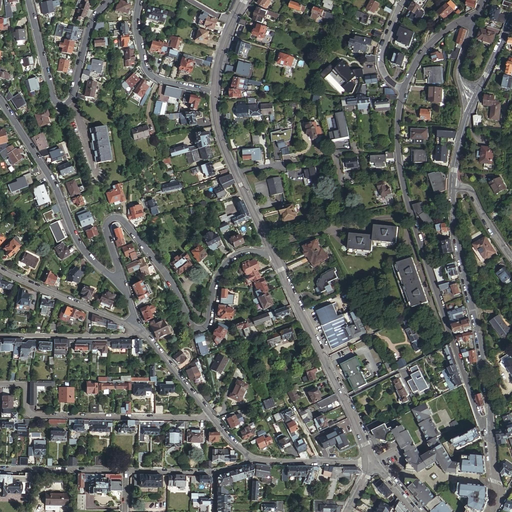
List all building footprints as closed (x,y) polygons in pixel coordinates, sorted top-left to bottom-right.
[(80,9),(88,13),(90,8),(89,8),(89,5),(86,4),(88,1),(86,0),(83,0),(84,0),(80,9)] [(130,2),(123,0),(120,0),(119,4),(118,3),(116,9),(128,13),(130,8),(128,8),(130,2)] [(272,1),(270,0),(261,0),(259,3),(267,9),(272,1)] [(332,2),(327,0),(324,0),(324,3),(325,4),(324,8),(331,10),(332,6),(331,6),(332,2)] [(373,0),(370,0),(366,9),(369,11),(368,12),(375,15),(377,11),(376,11),(379,3),(373,0)] [(470,7),(474,8),(476,3),(475,3),(471,1),(467,0),(465,5),(470,7)] [(51,2),(42,5),(44,16),(54,14),(53,8),(60,7),(59,1),(52,3),(51,2)] [(304,13),(305,11),(306,8),(291,2),(290,8),(304,13)] [(419,11),(421,8),(413,2),(408,10),(416,15),(415,16),(421,20),(425,14),(419,11)] [(454,9),(447,3),(438,12),(445,18),(454,9)] [(502,10),(500,9),(492,7),(490,14),(492,15),(490,19),(492,20),(492,22),(496,23),(497,22),(498,22),(503,10),(502,10)] [(148,8),(145,19),(158,22),(158,21),(164,22),(166,13),(148,8)] [(280,15),(258,8),(257,12),(256,11),(255,16),(256,16),(254,20),(260,22),(260,21),(263,23),(265,18),(262,17),(263,13),(267,15),(267,14),(268,14),(269,14),(271,15),(272,14),(273,14),(279,16),(280,15)] [(315,8),(313,13),(318,15),(321,16),(322,16),(323,15),(324,11),(315,8)] [(86,17),(88,13),(80,9),(76,19),(80,21),(82,18),(84,18),(85,17),(86,17)] [(369,16),(362,13),(360,17),(363,18),(361,21),(366,23),(368,18),(369,16)] [(198,25),(203,26),(206,18),(200,16),(198,25)] [(206,18),(203,26),(213,29),(214,25),(215,25),(216,21),(206,18)] [(104,23),(97,24),(96,26),(95,30),(94,31),(105,31),(104,23)] [(114,32),(115,37),(119,37),(121,37),(122,37),(122,35),(128,35),(127,25),(117,26),(117,31),(114,32)] [(264,39),(267,27),(258,25),(256,30),(255,30),(253,35),(264,39)] [(414,33),(401,25),(398,32),(400,33),(395,45),(406,50),(414,33)] [(81,42),(85,30),(69,26),(67,39),(81,42)] [(15,31),(12,31),(12,37),(16,36),(16,40),(25,39),(24,28),(15,28),(15,31)] [(466,30),(460,28),(458,32),(457,33),(456,36),(457,36),(455,43),(457,44),(461,45),(466,30)] [(198,30),(194,41),(205,44),(206,38),(205,37),(206,32),(198,30)] [(481,34),(479,33),(477,38),(492,43),(495,33),(483,30),(481,34)] [(181,41),(181,39),(175,38),(172,37),(170,36),(170,39),(172,40),(170,46),(173,47),(172,48),(177,49),(179,41),(181,41)] [(365,39),(356,37),(355,42),(356,42),(354,48),(367,51),(368,47),(367,46),(367,44),(371,45),(372,40),(365,38),(365,39)] [(105,38),(93,39),(93,41),(92,41),(93,47),(105,46),(105,38)] [(60,43),(60,46),(62,46),(73,48),(74,42),(65,40),(64,44),(60,43)] [(153,41),(150,49),(155,50),(154,51),(160,52),(163,41),(159,40),(158,43),(153,41)] [(168,43),(163,41),(160,52),(165,53),(166,49),(167,48),(168,43)] [(245,44),(239,42),(236,54),(242,56),(244,48),(245,44)] [(461,45),(457,44),(454,53),(453,53),(451,58),(457,60),(461,45)] [(62,46),(60,46),(59,47),(63,48),(62,53),(71,55),(73,48),(62,46)] [(166,49),(165,53),(165,54),(165,55),(165,56),(171,58),(173,53),(176,54),(177,52),(169,50),(166,49)] [(123,50),(119,50),(119,53),(123,53),(123,56),(124,56),(124,59),(125,59),(126,61),(124,61),(125,68),(131,67),(131,64),(130,61),(133,61),(134,61),(134,56),(132,56),(132,50),(123,51),(123,50)] [(290,57),(281,53),(278,63),(287,66),(290,57)] [(403,56),(395,53),(392,63),(399,66),(403,56)] [(190,73),(193,63),(192,63),(194,57),(183,54),(178,69),(180,69),(179,72),(180,72),(180,73),(182,74),(183,72),(188,74),(189,72),(190,73)] [(366,54),(365,57),(364,62),(368,63),(375,62),(375,55),(371,54),(370,55),(366,54)] [(443,60),(442,54),(437,55),(437,54),(432,55),(432,56),(430,57),(431,60),(433,61),(433,62),(443,60)] [(34,65),(32,57),(24,59),(26,67),(34,65)] [(201,68),(203,60),(194,57),(192,63),(193,63),(195,63),(194,65),(201,68)] [(63,60),(61,71),(67,73),(70,61),(63,60)] [(89,72),(90,72),(100,75),(102,63),(92,61),(91,67),(89,72)] [(351,69),(343,61),(333,70),(337,75),(339,73),(348,82),(349,82),(354,77),(356,75),(351,69)] [(248,76),(250,69),(251,65),(240,62),(237,73),(248,76)] [(234,75),(236,67),(227,65),(226,73),(234,75)] [(356,75),(354,77),(363,76),(362,68),(351,69),(353,72),(356,75)] [(439,68),(422,69),(423,80),(425,80),(426,84),(440,83),(439,68)] [(6,71),(2,69),(0,72),(0,80),(1,81),(1,80),(4,81),(4,80),(8,82),(11,77),(5,74),(6,71)] [(138,80),(131,72),(119,84),(125,90),(129,86),(131,88),(138,80)] [(348,83),(348,82),(339,73),(337,75),(336,76),(345,85),(348,83)] [(511,82),(511,77),(504,75),(501,87),(511,89),(511,82)] [(45,83),(43,76),(26,81),(29,92),(40,89),(39,85),(45,83)] [(245,79),(235,77),(233,83),(232,88),(243,89),(244,81),(245,79)] [(146,83),(141,80),(136,88),(143,93),(146,88),(148,86),(145,84),(146,83)] [(93,99),(96,83),(88,82),(84,96),(84,97),(85,97),(93,99)] [(169,88),(166,87),(163,96),(180,100),(181,99),(185,99),(184,103),(192,105),(191,110),(197,111),(198,104),(197,104),(198,99),(184,95),(185,91),(181,90),(181,91),(169,88)] [(438,88),(426,87),(425,101),(437,102),(438,88)] [(241,90),(231,89),(231,98),(241,98),(241,90)] [(26,104),(20,94),(11,99),(18,110),(26,104)] [(138,106),(142,108),(147,98),(143,95),(138,106)] [(492,96),(483,95),(482,105),(490,106),(493,106),(493,102),(493,100),(492,100),(492,96)] [(358,105),(357,96),(355,96),(341,97),(343,106),(358,105)] [(358,105),(371,105),(370,99),(370,96),(357,96),(358,105)] [(389,101),(376,102),(377,112),(390,110),(389,101)] [(152,116),(153,116),(164,115),(166,104),(156,102),(152,116)] [(493,102),(493,106),(490,106),(489,119),(497,120),(499,103),(493,102)] [(264,105),(261,105),(263,116),(271,115),(274,114),(273,104),(267,104),(264,105)] [(249,106),(250,117),(263,116),(261,105),(258,105),(249,106)] [(238,118),(250,117),(249,106),(246,106),(239,107),(237,107),(238,108),(238,118)] [(428,111),(419,110),(419,119),(428,120),(428,111)] [(49,114),(47,111),(36,117),(43,128),(51,123),(47,116),(49,114)] [(344,111),(336,113),(340,130),(330,132),(332,140),(349,136),(344,111)] [(188,114),(184,114),(172,115),(172,121),(177,121),(177,119),(185,118),(186,120),(187,120),(188,126),(195,125),(194,117),(199,117),(199,113),(188,114)] [(313,123),(306,124),(307,129),(306,129),(307,135),(310,134),(311,139),(312,139),(312,140),(313,140),(317,140),(317,139),(317,138),(318,138),(316,127),(314,127),(313,123)] [(106,126),(90,129),(92,143),(94,150),(96,163),(110,161),(107,144),(109,143),(106,126)] [(147,128),(131,133),(134,142),(149,137),(147,128)] [(426,130),(412,130),(411,139),(415,139),(425,140),(426,130)] [(448,137),(455,138),(456,131),(437,130),(437,137),(441,137),(441,146),(448,146),(448,137)] [(207,148),(210,147),(208,141),(209,141),(207,133),(194,136),(195,139),(191,140),(193,147),(187,148),(187,147),(170,151),(170,152),(169,153),(171,157),(180,154),(185,153),(188,152),(192,151),(198,150),(207,148)] [(37,145),(40,153),(46,150),(40,136),(32,140),(35,146),(37,145)] [(292,138),(293,137),(284,138),(284,136),(279,137),(280,139),(284,138),(284,143),(288,142),(288,145),(290,145),(290,144),(289,143),(288,139),(292,138)] [(491,145),(479,144),(479,150),(476,150),(476,155),(479,155),(479,161),(490,161),(491,145)] [(27,150),(23,145),(15,149),(13,146),(6,148),(0,152),(0,153),(4,159),(9,156),(14,164),(17,165),(21,162),(22,159),(19,155),(27,150)] [(447,161),(448,146),(441,146),(437,146),(437,161),(447,161)] [(64,158),(60,147),(51,151),(55,162),(64,158)] [(211,158),(207,148),(198,150),(202,162),(206,160),(207,161),(208,160),(208,159),(211,158)] [(252,148),(244,150),(245,158),(253,156),(253,153),(252,148)] [(261,148),(255,148),(252,148),(253,153),(256,152),(256,156),(262,155),(261,148)] [(426,161),(427,150),(422,150),(422,149),(412,149),(412,162),(426,161)] [(188,152),(185,153),(189,166),(202,162),(198,150),(192,151),(188,152)] [(394,151),(386,152),(386,155),(371,156),(372,163),(376,163),(377,167),(386,166),(386,162),(387,162),(387,159),(387,157),(395,157),(394,151)] [(357,157),(346,159),(346,162),(343,163),(344,171),(348,171),(348,169),(359,168),(357,157)] [(214,176),(210,163),(190,170),(192,175),(202,172),(203,175),(204,174),(205,177),(208,176),(208,178),(214,176)] [(73,172),(69,164),(58,168),(60,172),(60,171),(62,176),(73,172)] [(315,168),(304,170),(306,179),(311,177),(313,183),(322,181),(320,171),(316,172),(315,168)] [(446,189),(445,178),(445,177),(444,177),(442,177),(440,172),(438,172),(438,171),(434,173),(434,172),(429,174),(432,179),(433,178),(439,193),(446,189)] [(432,179),(429,174),(428,174),(430,179),(435,194),(439,193),(433,178),(432,179)] [(235,184),(231,175),(219,179),(221,185),(219,186),(220,188),(215,190),(218,198),(226,196),(223,188),(235,184)] [(500,176),(490,182),(497,192),(507,186),(500,176)] [(23,177),(15,180),(16,183),(9,186),(11,192),(27,187),(23,177)] [(271,190),(272,196),(284,193),(280,177),(269,180),(271,186),(272,190),(271,190)] [(79,194),(74,181),(66,184),(71,197),(79,194)] [(182,188),(179,181),(170,183),(170,185),(162,187),(164,192),(182,188)] [(384,182),(377,184),(378,189),(380,189),(382,197),(387,196),(387,195),(391,194),(389,188),(385,188),(384,182)] [(123,189),(121,183),(115,185),(115,186),(113,187),(115,192),(107,195),(110,205),(114,204),(115,206),(122,204),(121,203),(125,202),(121,190),(123,189)] [(43,186),(32,189),(38,207),(49,203),(43,186)] [(83,205),(80,196),(72,200),(74,204),(76,203),(78,207),(83,205)] [(158,214),(154,201),(148,202),(149,206),(148,206),(148,207),(150,207),(152,216),(158,214)] [(245,206),(242,201),(236,204),(240,213),(234,215),(235,217),(236,216),(237,217),(247,213),(245,206)] [(297,217),(297,216),(296,213),(294,205),(281,208),(282,214),(284,214),(286,219),(297,217)] [(361,213),(359,205),(352,206),(354,214),(361,213)] [(128,216),(128,220),(132,219),(132,220),(137,219),(137,218),(141,217),(140,212),(142,212),(140,206),(135,207),(135,208),(130,209),(130,210),(128,210),(128,216)] [(500,216),(496,209),(489,214),(493,220),(500,216)] [(51,210),(43,214),(46,222),(55,218),(51,210)] [(107,216),(108,216),(106,211),(96,215),(102,223),(104,219),(105,218),(105,217),(106,217),(107,216)] [(90,224),(85,212),(77,215),(82,227),(90,224)] [(250,218),(247,213),(237,217),(232,220),(234,225),(235,225),(250,218)] [(226,223),(229,221),(228,219),(226,215),(219,218),(222,223),(226,223)] [(159,224),(157,217),(149,218),(151,225),(159,224)] [(68,238),(60,221),(49,226),(57,243),(68,238)] [(225,224),(225,223),(222,224),(223,225),(218,227),(221,232),(228,228),(226,223),(225,224)] [(439,224),(437,225),(437,230),(443,230),(443,232),(445,232),(450,231),(449,227),(447,227),(447,223),(443,224),(443,223),(439,224)] [(114,230),(117,240),(117,241),(123,239),(118,226),(113,227),(114,230)] [(374,237),(351,233),(348,254),(371,258),(373,248),(396,252),(399,230),(376,227),(374,237)] [(97,236),(95,228),(86,231),(89,239),(97,236)] [(235,248),(243,244),(239,235),(233,238),(232,237),(230,238),(231,239),(228,240),(231,244),(232,243),(235,248)] [(485,235),(474,243),(478,248),(479,247),(486,256),(495,250),(485,235)] [(15,237),(10,242),(11,243),(11,242),(13,243),(15,245),(15,246),(14,247),(18,250),(23,244),(19,240),(19,238),(17,236),(15,237)] [(209,239),(203,242),(210,249),(210,250),(217,247),(222,244),(219,238),(217,240),(215,236),(212,237),(212,236),(209,237),(209,239)] [(307,256),(309,256),(322,250),(320,245),(321,245),(319,240),(305,246),(307,252),(306,253),(307,256)] [(452,252),(451,241),(446,242),(445,242),(442,242),(444,254),(452,252)] [(11,243),(10,242),(3,249),(7,252),(6,254),(10,258),(18,250),(14,247),(15,246),(15,245),(13,243),(11,242),(11,243)] [(76,251),(73,247),(67,250),(63,243),(56,247),(63,259),(76,251)] [(217,247),(210,250),(213,253),(214,255),(219,252),(220,253),(221,251),(225,249),(222,244),(217,247)] [(130,245),(121,249),(125,258),(134,255),(130,245)] [(207,256),(201,247),(192,253),(195,256),(194,257),(198,263),(202,260),(201,259),(207,256)] [(326,254),(324,249),(322,250),(309,256),(314,266),(330,258),(328,253),(326,254)] [(39,259),(26,253),(21,262),(34,268),(39,259)] [(187,258),(184,253),(177,259),(175,256),(171,259),(173,262),(170,265),(178,275),(190,265),(185,259),(187,258)] [(108,259),(102,254),(99,258),(105,263),(108,259)] [(424,303),(428,301),(413,257),(396,263),(399,271),(396,272),(409,308),(422,303),(422,304),(424,303)] [(142,259),(126,266),(129,273),(140,269),(143,276),(155,271),(152,265),(147,268),(146,265),(145,265),(142,259)] [(244,275),(246,279),(248,278),(250,277),(248,273),(256,270),(256,271),(258,269),(258,268),(259,267),(257,265),(257,264),(256,265),(253,260),(249,262),(248,260),(241,263),(242,264),(238,266),(241,272),(244,271),(246,275),(244,275)] [(407,309),(409,308),(396,272),(399,271),(396,263),(392,264),(407,309)] [(452,277),(458,276),(455,266),(447,268),(449,273),(450,273),(451,278),(452,277)] [(76,267),(73,271),(72,272),(70,271),(68,273),(67,277),(68,277),(67,281),(77,284),(79,278),(83,274),(79,271),(79,270),(76,267)] [(441,267),(433,269),(439,285),(446,283),(441,267)] [(511,273),(507,267),(500,273),(501,275),(507,283),(511,279),(511,273)] [(316,283),(316,285),(317,288),(315,289),(318,295),(325,291),(326,293),(331,290),(329,285),(329,286),(327,283),(328,283),(329,282),(334,280),(331,274),(333,273),(332,270),(322,274),(323,275),(318,277),(318,280),(317,279),(317,281),(316,281),(315,283),(316,283)] [(51,272),(47,271),(43,281),(54,286),(57,276),(50,273),(51,272)] [(2,275),(0,273),(0,287),(11,290),(13,285),(0,281),(2,275)] [(250,277),(248,278),(248,280),(247,280),(248,284),(260,278),(257,274),(250,277)] [(63,278),(57,276),(54,286),(59,288),(63,278)] [(255,292),(258,298),(268,293),(266,290),(267,289),(264,284),(265,283),(263,279),(261,280),(253,283),(257,291),(255,292)] [(148,298),(141,282),(132,286),(137,296),(137,297),(139,302),(148,298)] [(446,283),(439,285),(440,290),(447,288),(450,286),(449,282),(446,283)] [(460,294),(456,284),(454,285),(451,286),(453,291),(454,295),(460,294)] [(94,291),(85,286),(81,293),(84,294),(82,298),(88,300),(91,295),(94,291)] [(28,308),(30,294),(24,293),(25,291),(19,290),(16,306),(28,308)] [(227,290),(222,290),(220,306),(226,306),(226,305),(232,305),(233,296),(227,295),(227,290)] [(102,299),(98,297),(96,302),(101,304),(100,306),(107,308),(107,307),(111,308),(116,296),(106,292),(105,295),(103,295),(102,299)] [(268,293),(258,298),(259,300),(263,309),(273,305),(269,298),(270,297),(268,293)] [(50,300),(50,297),(42,295),(40,305),(42,306),(41,310),(46,311),(47,307),(52,308),(54,302),(50,300)] [(458,309),(455,301),(445,304),(448,312),(458,309)] [(335,305),(334,303),(315,312),(319,320),(322,326),(321,327),(332,349),(353,338),(348,327),(347,326),(344,320),(341,314),(337,316),(333,307),(335,305)] [(226,308),(226,306),(220,306),(219,306),(218,316),(220,316),(219,319),(231,319),(232,308),(226,308)] [(83,321),(85,314),(67,307),(64,314),(63,318),(64,320),(69,322),(72,322),(73,318),(81,321),(83,321)] [(148,308),(148,307),(140,311),(146,322),(153,318),(152,316),(150,313),(148,308)] [(288,314),(285,307),(270,312),(272,317),(275,316),(276,318),(288,314)] [(452,324),(464,320),(463,317),(467,313),(466,308),(462,309),(462,307),(458,309),(448,312),(448,314),(448,315),(451,318),(450,320),(452,324)] [(361,335),(366,332),(355,309),(350,312),(358,330),(361,335)] [(254,312),(255,318),(263,315),(261,310),(254,312)] [(255,318),(246,321),(248,328),(269,320),(269,319),(272,317),(270,312),(263,315),(255,318)] [(511,327),(500,313),(492,319),(504,334),(511,328),(511,327)] [(102,319),(92,315),(92,322),(100,325),(102,319)] [(169,334),(161,317),(150,323),(158,340),(169,334)] [(464,320),(452,324),(455,334),(460,332),(461,333),(462,332),(463,330),(465,330),(465,332),(468,331),(467,329),(471,328),(469,319),(464,320)] [(118,326),(107,321),(107,328),(118,330),(119,327),(119,326),(118,326)] [(246,321),(235,325),(238,329),(242,328),(243,329),(248,328),(246,321)] [(228,327),(219,322),(217,325),(219,327),(217,330),(216,329),(215,330),(213,333),(214,334),(211,337),(217,347),(221,339),(228,327)] [(366,332),(372,329),(369,322),(363,324),(366,332)] [(415,333),(412,325),(406,328),(413,342),(418,340),(419,339),(416,333),(415,333)] [(353,338),(361,335),(358,330),(355,332),(352,326),(348,327),(353,338)] [(290,328),(264,338),(268,349),(273,347),(272,345),(288,339),(289,341),(295,339),(290,328)] [(468,339),(473,338),(472,332),(468,332),(468,333),(463,334),(464,338),(464,339),(465,341),(469,341),(468,339)] [(200,358),(208,355),(203,333),(194,336),(200,358)] [(13,353),(15,339),(3,339),(3,345),(1,345),(0,348),(0,352),(9,353),(13,353)] [(22,339),(15,339),(13,353),(13,356),(18,357),(18,352),(20,353),(21,342),(22,339)] [(65,347),(69,347),(69,340),(54,339),(54,354),(65,354),(65,347)] [(21,342),(20,353),(19,356),(26,357),(28,355),(28,353),(31,350),(34,350),(35,341),(28,340),(25,343),(21,342)] [(107,340),(92,340),(92,344),(93,344),(93,349),(102,349),(102,354),(107,354),(107,340)] [(132,349),(132,341),(130,340),(127,340),(112,340),(112,349),(132,349)] [(140,340),(132,341),(132,349),(132,355),(141,354),(141,352),(142,351),(142,345),(141,344),(140,340)] [(422,350),(418,340),(413,342),(415,344),(413,345),(417,352),(422,350)] [(40,343),(36,342),(35,349),(50,351),(51,343),(40,342),(40,343)] [(455,365),(457,364),(450,344),(444,347),(445,349),(444,351),(446,353),(447,354),(448,356),(447,356),(449,361),(450,361),(452,366),(455,365)] [(468,355),(469,359),(470,358),(471,363),(476,362),(474,350),(472,350),(467,352),(461,353),(462,357),(468,355)] [(187,360),(180,352),(173,357),(178,363),(180,361),(182,364),(187,360)] [(436,356),(435,353),(434,354),(428,357),(431,362),(437,359),(435,356),(436,356)] [(228,361),(219,356),(212,370),(220,375),(228,361)] [(357,357),(341,365),(343,368),(346,373),(346,374),(347,373),(350,378),(348,379),(354,390),(367,384),(362,372),(360,373),(358,368),(361,366),(357,357)] [(388,371),(388,373),(391,371),(385,357),(382,358),(387,369),(388,371)] [(400,368),(407,365),(404,358),(400,360),(400,361),(397,362),(400,368)] [(511,362),(509,358),(501,364),(511,378),(511,377),(511,362)] [(284,364),(279,366),(282,373),(287,370),(284,364)] [(459,371),(457,364),(455,365),(452,366),(450,367),(448,368),(451,373),(451,374),(450,375),(452,377),(453,377),(455,382),(457,386),(462,383),(459,371)] [(416,365),(408,369),(413,378),(414,380),(412,381),(408,382),(413,393),(418,391),(427,386),(416,365)] [(191,381),(195,379),(201,376),(196,367),(186,371),(191,381)] [(316,372),(314,367),(305,370),(306,370),(308,375),(302,378),(304,383),(315,379),(313,375),(315,374),(314,372),(316,372)] [(442,371),(445,376),(450,385),(451,389),(457,386),(455,382),(453,377),(452,377),(450,375),(451,374),(451,373),(448,368),(442,371)] [(201,376),(195,379),(198,385),(203,382),(201,378),(201,376)] [(401,376),(398,378),(394,380),(399,389),(397,390),(401,397),(399,398),(399,399),(401,403),(401,404),(408,401),(406,396),(409,395),(408,394),(410,394),(407,389),(401,376)] [(113,381),(106,381),(99,381),(99,390),(103,390),(103,389),(113,389),(113,381)] [(131,382),(131,381),(126,381),(126,383),(123,384),(123,381),(113,381),(113,389),(126,389),(126,390),(131,390),(131,382)] [(246,386),(236,381),(229,398),(239,403),(246,386)] [(97,393),(96,384),(91,383),(91,382),(86,382),(86,393),(97,393)] [(156,382),(155,382),(155,386),(160,387),(160,394),(166,394),(166,393),(173,393),(173,386),(172,386),(172,382),(156,382)] [(292,391),(295,390),(299,389),(297,385),(292,387),(291,383),(288,384),(292,391)] [(150,396),(150,386),(133,386),(133,396),(144,396),(146,397),(149,397),(150,396)] [(73,401),(73,388),(59,388),(59,401),(73,401)] [(319,393),(317,388),(307,392),(309,396),(308,396),(311,403),(320,399),(317,394),(319,393)] [(292,391),(288,393),(292,401),(299,398),(295,390),(292,391)] [(335,399),(333,395),(322,400),(326,405),(336,401),(335,399)] [(3,408),(12,408),(12,397),(3,396),(3,408)] [(275,407),(271,399),(263,403),(266,411),(275,407)] [(322,400),(311,406),(313,409),(315,408),(316,410),(321,407),(322,408),(326,405),(322,400)] [(414,408),(413,409),(416,415),(420,423),(419,423),(423,430),(424,429),(426,433),(425,434),(429,441),(437,436),(440,434),(435,424),(430,414),(432,413),(426,402),(414,408)] [(99,405),(99,404),(91,404),(91,413),(99,413),(99,405)] [(155,405),(155,414),(163,414),(163,405),(155,405)] [(278,413),(281,419),(284,418),(285,422),(289,420),(288,419),(288,418),(289,415),(292,414),(289,408),(278,413)] [(308,409),(299,413),(301,417),(305,424),(313,420),(308,409)] [(278,413),(278,412),(272,414),(276,421),(281,419),(278,413)] [(234,416),(233,413),(225,416),(231,429),(239,425),(238,424),(243,421),(239,414),(234,416)] [(322,415),(313,420),(314,422),(313,423),(318,433),(334,425),(333,422),(327,425),(325,422),(326,421),(325,418),(324,419),(322,415)] [(511,421),(509,415),(503,417),(506,427),(507,427),(508,429),(507,430),(507,431),(509,437),(511,436),(511,421)] [(17,418),(11,418),(9,418),(8,421),(2,421),(2,427),(13,427),(13,430),(17,430),(17,423),(17,418)] [(22,423),(22,418),(17,418),(17,423),(17,430),(26,430),(26,425),(24,425),(24,423),(22,423)] [(89,424),(89,420),(73,419),(72,425),(74,425),(74,431),(78,431),(78,433),(84,433),(87,433),(87,430),(84,430),(84,424),(89,424)] [(365,426),(368,432),(372,430),(382,425),(379,419),(365,426)] [(112,420),(89,420),(89,424),(89,427),(90,427),(90,432),(94,432),(94,433),(106,433),(106,432),(110,432),(110,427),(112,427),(112,425),(112,420)] [(139,425),(139,421),(126,420),(127,424),(123,424),(123,426),(118,426),(118,433),(124,433),(124,432),(133,432),(134,425),(139,425)] [(152,421),(139,421),(139,425),(138,443),(144,443),(144,436),(151,436),(152,421)] [(164,421),(152,421),(151,436),(151,438),(152,439),(155,439),(156,439),(156,437),(159,437),(159,430),(155,430),(155,426),(163,426),(164,421)] [(290,422),(284,425),(286,429),(289,428),(291,433),(298,429),(294,421),(290,422)] [(255,428),(252,422),(239,429),(240,432),(240,434),(239,435),(242,440),(252,435),(250,430),(255,428)] [(388,428),(385,423),(382,425),(372,430),(376,438),(392,442),(395,441),(398,439),(402,446),(403,448),(405,447),(407,452),(417,447),(414,442),(414,441),(407,430),(405,431),(402,425),(399,427),(398,426),(397,427),(393,430),(391,427),(388,428)] [(480,432),(478,427),(468,432),(469,433),(461,437),(460,436),(452,440),(457,449),(461,447),(463,447),(474,442),(475,442),(476,440),(481,437),(479,433),(480,432)] [(260,437),(266,434),(263,429),(256,433),(258,438),(260,437)] [(346,438),(342,429),(318,440),(323,449),(346,438)] [(181,447),(181,431),(167,430),(166,446),(181,447)] [(498,432),(496,433),(497,440),(504,438),(507,438),(509,437),(507,431),(503,431),(502,431),(502,430),(501,430),(500,430),(499,431),(498,432)] [(66,446),(66,431),(51,431),(51,446),(66,446)] [(203,434),(203,432),(188,431),(188,443),(203,444),(203,441),(205,441),(205,434),(203,434)] [(217,439),(219,439),(219,434),(209,434),(209,442),(216,442),(217,439)] [(277,437),(275,438),(278,445),(278,446),(280,445),(282,449),(291,445),(287,437),(284,439),(282,434),(277,436),(277,437)] [(437,436),(429,441),(433,450),(436,454),(435,455),(438,460),(444,469),(445,468),(449,473),(458,474),(458,472),(459,467),(460,463),(453,462),(446,450),(437,436)] [(260,437),(258,438),(250,442),(251,444),(252,444),(254,443),(254,442),(255,442),(258,449),(270,443),(267,437),(261,440),(260,437)] [(292,441),(301,459),(310,459),(306,452),(302,453),(301,451),(306,449),(302,440),(297,442),(296,439),(292,441)] [(46,455),(46,441),(35,440),(35,457),(42,457),(42,455),(46,455)] [(421,456),(417,447),(407,452),(406,453),(411,463),(411,464),(409,465),(409,470),(419,471),(434,462),(428,452),(421,456)] [(224,451),(224,462),(235,463),(235,456),(233,456),(234,451),(230,451),(230,450),(224,450),(224,451)] [(432,450),(428,452),(434,462),(438,460),(435,455),(436,454),(433,450),(432,450)] [(213,462),(224,462),(224,451),(213,451),(213,462)] [(484,460),(484,456),(471,455),(471,456),(464,455),(463,463),(460,463),(459,467),(458,472),(484,474),(486,473),(484,460)] [(68,457),(68,466),(77,466),(77,457),(68,457)] [(103,465),(103,457),(95,457),(95,465),(103,465)] [(499,470),(502,477),(503,475),(505,476),(506,473),(510,476),(511,471),(511,469),(508,467),(510,464),(505,461),(499,470)] [(257,465),(256,465),(256,475),(263,478),(268,480),(268,478),(269,468),(259,465),(257,465)] [(253,476),(254,466),(245,468),(243,469),(245,478),(253,476)] [(297,467),(288,467),(287,476),(296,476),(297,467)] [(296,476),(305,476),(309,467),(297,467),(296,476)] [(318,471),(321,467),(309,467),(305,476),(303,482),(309,484),(310,479),(312,480),(313,477),(311,476),(314,469),(318,471)] [(332,472),(324,499),(332,499),(337,481),(351,481),(351,474),(360,474),(361,472),(358,468),(333,467),(332,472)] [(232,482),(245,478),(243,469),(230,473),(232,482)] [(25,481),(32,481),(32,475),(31,473),(25,473),(25,477),(23,477),(12,477),(0,476),(0,493),(4,494),(6,492),(6,491),(25,492),(25,481)] [(218,478),(218,485),(221,484),(232,482),(230,473),(220,476),(218,478)] [(90,474),(84,474),(84,484),(89,484),(89,486),(92,486),(92,479),(102,480),(102,475),(93,475),(90,474)] [(77,487),(77,510),(85,510),(86,491),(89,491),(89,494),(95,494),(95,492),(109,492),(109,490),(121,491),(121,475),(120,475),(102,475),(102,480),(92,479),(92,486),(89,486),(89,484),(84,484),(84,487),(77,487)] [(161,475),(134,475),(134,486),(140,486),(139,487),(161,487),(161,475)] [(176,475),(171,475),(171,477),(175,477),(175,486),(180,486),(184,487),(185,487),(185,476),(176,475)] [(202,476),(191,476),(191,483),(199,483),(199,484),(212,484),(212,479),(209,476),(202,476)] [(421,500),(426,505),(435,498),(431,492),(423,483),(422,485),(418,479),(408,478),(407,483),(405,484),(420,501),(421,500)] [(385,483),(382,479),(375,484),(379,488),(387,498),(390,502),(395,498),(392,495),(394,493),(385,483)] [(487,488),(485,486),(458,482),(457,488),(454,491),(455,493),(467,508),(466,511),(481,511),(482,511),(483,511),(487,502),(487,488)] [(218,495),(227,496),(228,492),(227,491),(226,491),(226,490),(224,490),(224,489),(223,488),(221,484),(218,485),(218,495)] [(68,495),(46,495),(46,505),(68,505),(68,495)] [(437,496),(435,498),(426,505),(424,506),(427,509),(429,511),(451,511),(443,501),(442,502),(437,496)] [(262,501),(262,499),(259,499),(259,504),(262,505),(262,511),(275,511),(275,510),(281,510),(281,500),(262,501)] [(314,500),(312,511),(320,511),(317,511),(317,504),(320,504),(320,502),(320,500),(314,500)] [(511,501),(508,501),(506,500),(502,508),(508,509),(509,508),(511,509),(511,501)] [(396,510),(397,511),(407,511),(409,510),(401,501),(396,509),(396,510)] [(340,511),(345,502),(336,502),(336,506),(333,506),(333,502),(320,502),(320,504),(317,504),(317,511),(320,511),(340,511)] [(381,508),(379,511),(381,511),(390,511),(393,508),(383,502),(380,507),(381,508)]
